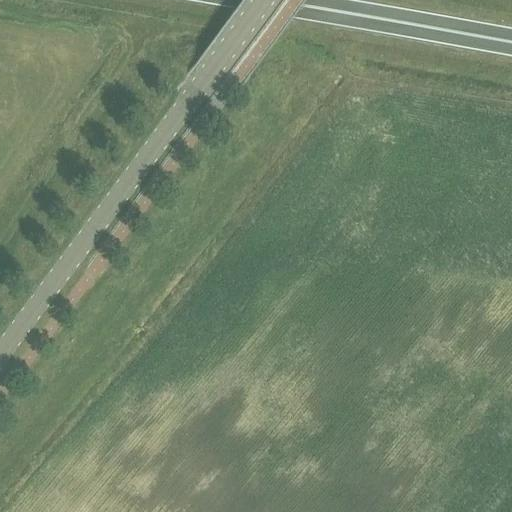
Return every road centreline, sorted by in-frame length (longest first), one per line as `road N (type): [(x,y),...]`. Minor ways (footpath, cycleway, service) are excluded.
road 1 (unclassified): [(0,354),(264,0)]
road 2 (trunk): [(261,0),(511,43)]
